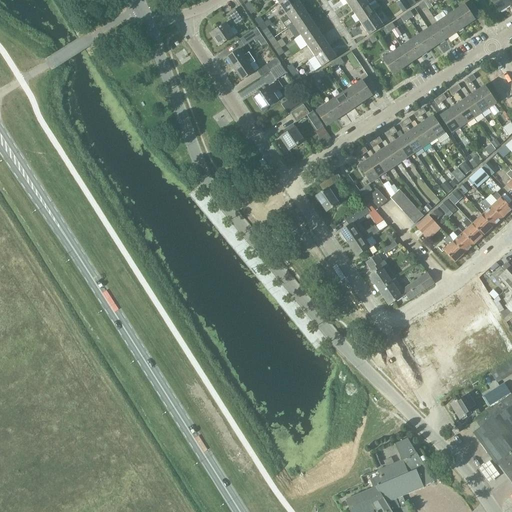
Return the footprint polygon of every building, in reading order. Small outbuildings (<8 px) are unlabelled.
[(286,14),(301,4),(298,0),(284,0),(279,3),(272,8),(275,12),(282,8),(286,14)] [(352,0),(347,4),(354,14),(369,4),(366,0),(352,0)] [(399,0),(396,3),(403,12),(409,8),(403,0),(399,0)] [(455,11),(465,26),(475,20),(471,14),(478,10),(470,0),(463,0),(457,4),(460,8),(455,11)] [(490,0),(499,12),(511,5),(507,0),(490,0)] [(421,10),(426,7),(423,2),(418,5),(421,10)] [(293,25),(308,15),(301,4),(286,14),(279,19),(282,23),(289,18),(293,25)] [(378,6),(373,10),(369,4),(354,14),(361,24),(376,14),(381,11),(378,6)] [(230,28),(242,20),(234,9),(225,15),(229,20),(210,33),(218,46),(234,35),(230,28)] [(456,32),(465,26),(455,11),(446,17),(456,32)] [(383,25),(376,14),(361,24),(368,35),(383,25)] [(404,22),(409,19),(405,14),(400,17),(404,22)] [(300,35),(315,25),(308,15),(293,25),(300,35)] [(447,38),(456,32),(446,17),(437,23),(447,38)] [(324,18),(320,21),(326,32),(334,27),(330,21),(327,23),(324,18)] [(395,28),(392,23),(387,26),(391,31),(395,28)] [(438,44),(447,38),(437,23),(428,29),(438,44)] [(307,46),(322,36),(315,25),(300,35),(307,46)] [(386,34),(391,31),(387,26),(382,29),(386,34)] [(269,41),(271,40),(274,37),(267,27),(266,27),(262,30),(269,41)] [(244,46),(261,35),(256,28),(239,39),(244,46)] [(429,50),(438,44),(428,29),(419,35),(429,50)] [(330,39),(335,48),(345,43),(341,34),(330,39)] [(377,41),(374,36),(373,35),(369,38),(372,44),(377,41)] [(420,56),(429,50),(419,35),(410,41),(420,56)] [(275,40),(280,46),(284,43),(279,36),(275,40)] [(314,56),(329,46),(322,36),(307,46),(314,56)] [(411,62),(420,56),(410,41),(401,47),(411,62)] [(276,52),(281,48),(278,43),(272,47),(276,52)] [(336,57),(329,46),(314,56),(321,67),(336,57)] [(402,68),(411,62),(401,47),(392,53),(402,68)] [(234,69),(251,57),(248,53),(245,55),(241,48),(226,58),(234,69)] [(393,74),(402,68),(392,53),(382,59),(393,74)] [(251,57),(234,69),(241,80),(259,68),(251,57)] [(270,70),(280,64),(276,58),(266,65),(270,70)] [(334,69),(339,66),(336,60),(330,64),(334,69)] [(276,80),(286,73),(280,64),(270,70),(270,71),(276,80)] [(289,72),(295,69),(292,64),(286,68),(289,72)] [(321,78),(325,75),(326,77),(331,74),(326,67),(317,73),(321,78)] [(292,77),(293,76),(298,74),(295,69),(289,72),(292,77)] [(316,81),(321,78),(317,73),(313,76),(316,81)] [(372,96),(362,80),(352,86),(362,102),(372,96)] [(273,93),(282,88),(277,81),(253,98),(262,111),(278,100),(273,93)] [(300,92),(303,90),(307,87),(304,82),(297,86),(300,92)] [(354,108),(362,102),(352,86),(343,92),(354,108)] [(477,91),(489,108),(496,103),(484,86),(477,91)] [(481,113),(489,108),(477,91),(470,96),(481,113)] [(345,114),(354,108),(343,92),(334,98),(345,114)] [(474,118),(481,113),(470,96),(462,101),(474,118)] [(336,120),(345,114),(334,98),(325,104),(336,120)] [(467,123),(474,118),(462,101),(455,106),(467,123)] [(296,122),(309,113),(303,104),(290,113),(296,122)] [(326,126),(336,120),(325,104),(316,110),(326,126)] [(459,128),(467,123),(455,106),(447,111),(459,128)] [(452,133),(459,128),(447,111),(440,116),(452,133)] [(437,139),(444,134),(432,116),(425,121),(437,139)] [(429,144),(437,139),(425,121),(417,126),(429,144)] [(503,126),(508,132),(511,127),(511,125),(508,121),(503,126)] [(303,140),(295,127),(293,124),(283,131),(285,134),(280,137),(289,150),(303,140)] [(422,149),(429,144),(417,126),(410,131),(422,149)] [(415,154),(422,149),(410,131),(403,136),(415,154)] [(407,158),(415,154),(403,136),(395,141),(407,158)] [(400,163),(407,158),(395,141),(388,146),(400,163)] [(503,158),(510,151),(505,145),(497,152),(503,158)] [(393,168),(400,163),(388,146),(381,150),(393,168)] [(386,173),(393,168),(381,150),(374,155),(386,173)] [(378,178),(386,173),(374,155),(366,160),(378,178)] [(370,183),(378,178),(366,160),(359,166),(370,183)] [(488,162),(483,166),(491,175),(496,171),(488,162)] [(411,164),(406,167),(412,177),(418,174),(411,164)] [(477,188),(489,177),(481,168),(469,179),(477,188)] [(328,188),(341,180),(337,173),(319,185),(323,191),(315,197),(319,202),(320,201),(327,211),(338,203),(328,188)] [(465,183),(460,187),(465,193),(470,189),(465,183)] [(378,209),(387,201),(377,190),(368,198),(378,209)] [(394,202),(403,194),(399,190),(390,198),(394,202)] [(455,205),(459,200),(462,198),(456,191),(448,198),(455,205)] [(502,218),(511,209),(496,193),(492,196),(496,201),(491,206),(500,217),(502,218)] [(398,207),(407,199),(403,194),(394,202),(398,207)] [(402,211),(411,203),(407,199),(398,207),(402,211)] [(482,215),(493,227),(502,218),(491,206),(485,199),(481,203),(485,207),(487,210),(482,215)] [(444,211),(448,207),(450,205),(445,200),(439,206),(444,211)] [(406,216),(415,207),(411,203),(402,211),(406,216)] [(362,234),(360,231),(354,223),(369,213),(364,207),(345,220),(349,226),(340,232),(348,244),(362,234)] [(410,220),(419,212),(415,207),(406,216),(410,220)] [(441,215),(436,209),(429,215),(430,217),(434,221),(441,215)] [(414,224),(423,216),(419,212),(410,220),(414,224)] [(429,215),(417,226),(424,234),(435,223),(434,221),(430,217),(429,215)] [(491,225),(482,215),(472,224),(481,234),(483,236),(493,227),(491,225)] [(474,245),(483,236),(472,224),(467,218),(462,223),(467,228),(462,233),(474,245)] [(366,240),(379,232),(375,226),(362,234),(348,244),(356,256),(370,247),(366,240)] [(464,254),(474,245),(462,233),(453,242),(464,254)] [(453,242),(448,236),(443,240),(448,246),(443,251),(454,262),(464,254),(453,242)] [(394,240),(381,249),(385,254),(397,246),(394,240)] [(394,280),(377,255),(365,262),(373,273),(369,276),(379,291),(381,290),(386,287),(385,286),(386,285),(394,280)] [(508,287),(511,283),(511,265),(505,272),(501,267),(492,276),(499,284),(503,281),(508,287)] [(409,300),(424,289),(425,290),(434,283),(427,273),(417,279),(418,279),(401,290),(394,280),(386,285),(385,286),(386,287),(381,290),(379,291),(389,306),(397,300),(396,299),(404,294),(409,300)] [(482,289),(472,295),(483,312),(493,306),(482,289)] [(472,295),(463,301),(474,318),(483,312),(472,295)] [(463,301),(454,306),(464,324),(474,318),(463,301)] [(454,306),(444,312),(455,329),(464,324),(454,306)] [(444,312),(434,318),(445,335),(455,329),(444,312)] [(425,324),(408,335),(425,362),(442,351),(425,324)] [(444,356),(427,366),(444,394),(461,383),(444,356)] [(502,380),(511,373),(511,359),(496,370),(502,380)] [(497,383),(502,380),(496,370),(491,373),(497,383)] [(489,406),(510,393),(505,384),(491,393),(494,398),(487,402),(489,406)] [(511,392),(474,420),(480,428),(474,433),(496,463),(497,461),(511,452),(511,453),(511,392)] [(469,409),(475,405),(476,405),(471,397),(464,401),(461,397),(455,401),(454,400),(450,404),(460,420),(471,413),(469,409)] [(432,478),(418,455),(407,438),(394,443),(401,461),(377,471),(379,476),(370,480),(373,487),(345,500),(350,511),(359,511),(365,510),(366,511),(373,511),(371,507),(374,506),(377,511),(376,511),(375,511),(391,511),(399,507),(401,511),(408,511),(402,497),(423,487),(422,484),(432,478)] [(511,453),(511,452),(497,461),(511,481),(511,453)] [(477,465),(488,480),(499,472),(488,456),(477,465)]
